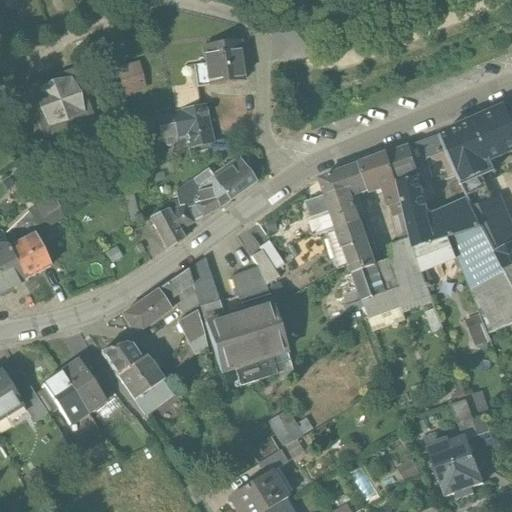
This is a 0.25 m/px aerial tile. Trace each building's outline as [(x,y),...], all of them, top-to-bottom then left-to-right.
[(206,67),(193,69),(197,90),(199,89),(209,88),(209,89),(244,84),(240,54),(241,54),(239,44),(204,49),(206,67)] [(116,70),(123,101),(130,100),(129,95),(145,92),(139,65),(116,70)] [(59,123),(59,125),(60,124),(63,131),(44,138),(51,156),(99,138),(93,120),(74,127),(71,121),(72,120),(72,119),(81,114),(79,104),(80,103),(79,102),(78,103),(75,93),(76,93),(75,91),(74,92),(69,83),(58,85),(58,84),(56,85),(57,86),(48,90),(47,88),(46,89),(36,95),(39,104),(37,105),(38,106),(39,106),(43,115),(42,116),(42,117),(43,116),(48,126),(59,123)] [(201,104),(199,89),(197,90),(175,93),(177,110),(180,109),(201,104)] [(180,111),(181,114),(171,116),(171,115),(157,118),(163,142),(186,135),(189,148),(210,144),(200,107),(180,111)] [(511,125),(506,110),(473,124),(490,163),(511,153),(511,125)] [(440,137),(461,187),(495,172),(490,163),(473,124),(440,137)] [(439,166),(449,162),(439,138),(420,145),(426,160),(436,156),(439,166)] [(395,186),(417,180),(409,149),(387,157),(395,186)] [(385,188),(395,186),(387,157),(359,167),(369,192),(385,188)] [(175,193),(178,208),(213,201),(217,207),(256,182),(237,159),(213,177),(209,171),(175,193)] [(359,196),(369,192),(359,167),(320,181),(326,199),(349,191),(357,188),(359,196)] [(406,220),(426,215),(427,214),(418,180),(417,180),(395,186),(400,201),(406,220)] [(400,201),(395,186),(385,188),(390,204),(400,201)] [(349,191),(326,199),(337,231),(360,223),(356,213),(364,210),(360,198),(352,200),(349,191)] [(53,196),(28,212),(42,233),(63,220),(53,196)] [(511,245),(511,227),(499,198),(473,209),(496,254),(511,245)] [(337,231),(326,199),(306,206),(315,230),(313,230),(315,235),(313,236),(314,237),(315,236),(315,237),(338,232),(337,231)] [(213,201),(178,208),(167,210),(149,219),(168,250),(183,239),(179,232),(218,209),(217,207),(213,201)] [(448,240),(481,230),(467,201),(427,219),(434,243),(432,244),(433,245),(448,240)] [(448,240),(433,245),(432,244),(434,243),(427,219),(426,215),(406,220),(407,225),(405,225),(409,240),(412,249),(420,273),(456,259),(448,240)] [(360,223),(337,231),(338,232),(352,274),(363,270),(364,270),(364,269),(366,268),(374,265),(372,261),(369,251),(376,248),(373,239),(366,242),(360,223)] [(511,287),(495,254),(481,230),(448,240),(456,259),(488,336),(511,326),(511,287)] [(34,235),(8,248),(24,282),(51,268),(34,235)] [(412,249),(409,240),(388,248),(390,259),(375,265),(385,293),(422,280),(420,273),(412,249)] [(260,249),(275,272),(285,266),(269,243),(260,249)] [(511,245),(496,254),(495,254),(511,287),(511,245)] [(0,294),(24,282),(8,248),(0,248),(0,294)] [(262,274),(266,287),(279,279),(261,252),(251,259),(258,268),(259,268),(262,274)] [(191,288),(192,289),(209,283),(202,263),(187,274),(191,288)] [(385,293),(375,265),(374,265),(366,268),(371,284),(376,297),(385,293)] [(239,305),(269,296),(266,287),(262,274),(259,270),(231,278),(239,305)] [(368,285),(363,270),(352,274),(358,289),(368,285)] [(165,307),(191,288),(187,274),(121,320),(128,332),(140,335),(170,315),(165,307)] [(368,285),(358,289),(365,308),(376,338),(409,326),(407,320),(433,310),(422,280),(385,293),(376,297),(371,284),(368,285)] [(209,283),(192,289),(193,293),(198,307),(210,342),(219,373),(233,368),(239,387),(293,371),(269,296),(239,305),(242,313),(211,323),(207,305),(215,302),(209,283)] [(330,318),(365,308),(358,289),(324,301),(330,318)] [(198,307),(193,293),(176,308),(182,317),(198,307)] [(200,329),(195,315),(177,326),(184,339),(196,332),(200,329)] [(117,380),(141,365),(138,362),(128,347),(122,347),(114,349),(100,355),(117,380)] [(143,358),(138,362),(141,365),(117,380),(134,405),(161,384),(162,383),(143,358)] [(79,363),(61,375),(88,414),(105,402),(103,399),(90,379),(79,363)] [(100,372),(90,379),(103,399),(113,392),(100,372)] [(34,426),(48,417),(35,396),(20,373),(6,382),(23,409),(34,426)] [(0,423),(23,409),(6,382),(2,375),(0,375),(0,423)] [(88,414),(61,375),(44,386),(45,389),(59,409),(70,426),(88,414)] [(172,397),(161,384),(134,405),(144,419),(172,397)] [(59,409),(45,389),(35,396),(48,417),(59,409)] [(465,394),(474,419),(485,415),(476,391),(465,394)] [(464,440),(466,439),(468,442),(479,438),(466,402),(452,407),(464,440)] [(287,412),(268,424),(284,449),(313,431),(306,420),(296,426),(287,412)] [(464,440),(449,445),(448,442),(427,449),(441,490),(442,490),(445,499),(454,496),(472,490),(483,486),(468,442),(466,439),(464,440)] [(252,453),(259,465),(280,453),(272,440),(252,453)] [(227,452),(215,454),(222,480),(234,477),(227,452)] [(266,476),(271,473),(271,474),(287,465),(280,453),(259,465),(266,476)] [(266,476),(230,499),(238,511),(267,511),(278,506),(287,500),(271,474),(271,473),(266,476)] [(472,490),(454,496),(456,502),(474,496),(472,490)]
